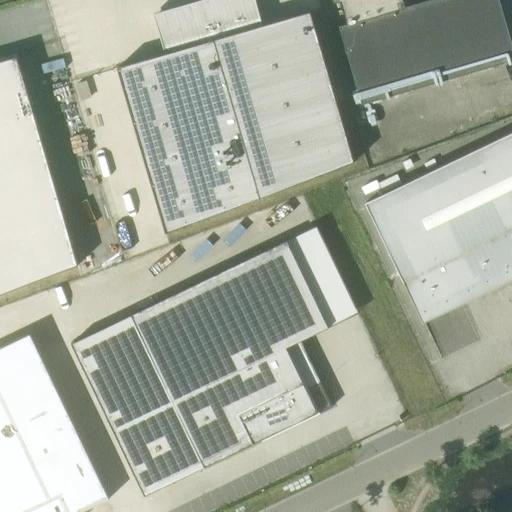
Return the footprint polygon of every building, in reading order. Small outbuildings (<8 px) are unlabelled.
[(175,11),(174,9),(154,15),(165,54),(116,68),(164,234),(355,162),(311,11),(262,26),(255,2),(253,3),(252,0),(211,0),(212,0),(175,11)] [(403,0),(332,0),(333,3),(341,1),(348,23),(339,26),(362,104),(511,60),(511,42),(499,0),(427,0),(405,6),(403,0)] [(0,294),(79,265),(17,53),(0,58),(0,294)] [(511,132),(365,202),(403,282),(404,282),(423,322),(511,279),(511,132)] [(333,406),(321,382),(307,388),(288,347),(301,341),(330,327),(329,327),(288,240),(287,239),(130,314),(71,343),(144,496),(204,467),(280,431),(280,432),(306,419),(333,406)] [(31,333),(0,347),(0,511),(74,511),(75,511),(82,508),(109,495),(31,333)]
